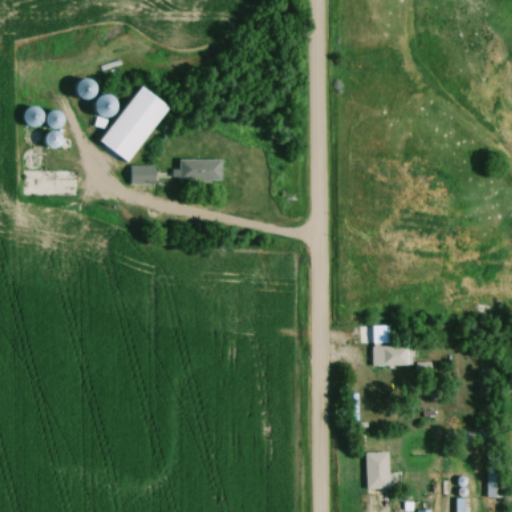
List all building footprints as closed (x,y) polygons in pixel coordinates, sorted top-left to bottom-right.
[(100,144),(129,164),(169,105),(140,85),(100,144)] [(175,180),(221,180),(221,160),(175,160),(175,180)] [(155,184),(155,165),(130,165),(130,184),(155,184)] [(389,343),(389,326),(359,326),(359,343),(389,343)] [(410,365),(410,345),(372,345),(372,365),(410,365)] [(476,371),(476,396),(488,396),(488,371),(476,371)] [(457,431),(457,441),(490,441),(490,431),(457,431)] [(364,452),(364,489),(387,489),(387,452),(364,452)] [(486,456),(486,497),(501,497),(501,456),(486,456)] [(465,511),(466,498),(455,498),(455,511),(465,511)]
